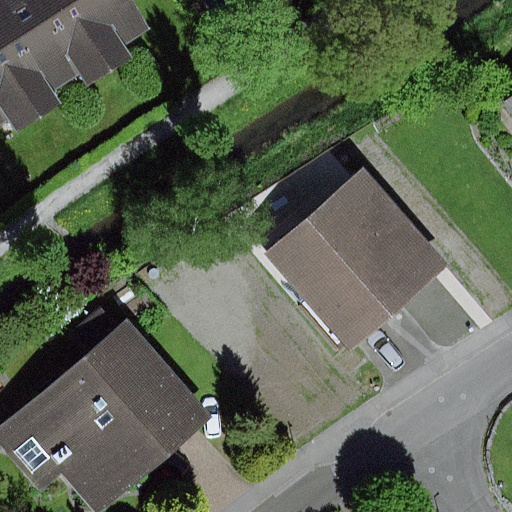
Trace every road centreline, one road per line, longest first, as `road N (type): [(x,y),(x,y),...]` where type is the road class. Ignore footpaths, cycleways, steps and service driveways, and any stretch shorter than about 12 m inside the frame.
road 1 (residential): [(406,421),(292,511)]
road 2 (residential): [(511,354),(406,421)]
